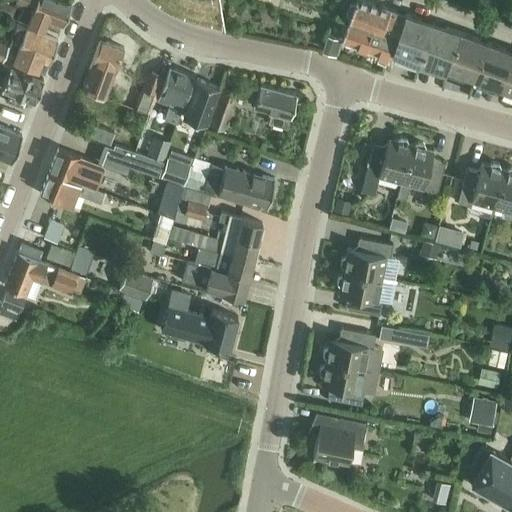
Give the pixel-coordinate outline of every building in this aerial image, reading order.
[(45,18),(62,24),(70,3),(61,0),(14,0),(14,1),(22,4),(17,19),(42,28),(45,18)] [(357,0),(344,40),(392,56),(407,13),(367,0),(357,0)] [(407,13),(392,56),(393,57),(396,50),(420,59),(433,22),(407,13)] [(433,22),(420,59),(447,68),(459,31),(433,22)] [(25,27),(12,61),(43,72),(47,61),(48,62),(56,39),(25,27)] [(449,64),(475,73),(486,40),(461,31),(449,64)] [(327,34),(321,51),(335,56),(341,39),(327,34)] [(99,38),(87,70),(81,87),(105,96),(123,47),(99,38)] [(511,49),(486,40),(475,73),(502,82),(511,54),(511,49)] [(511,54),(502,82),(511,85),(511,54)] [(0,86),(33,99),(42,77),(0,60),(1,59),(0,58),(0,68),(6,70),(0,86)] [(192,76),(169,67),(157,99),(168,103),(163,118),(175,122),(192,76)] [(141,88),(134,108),(147,113),(154,93),(160,76),(147,71),(141,88)] [(205,123),(218,86),(196,78),(182,115),(205,123)] [(285,127),(295,93),(259,84),(253,105),(270,110),(267,122),(285,127)] [(222,130),(236,93),(222,88),(209,125),(222,130)] [(91,122),(86,134),(109,142),(113,131),(91,122)] [(145,122),(135,150),(144,153),(153,125),(145,122)] [(0,126),(0,157),(10,161),(21,135),(0,126)] [(153,135),(146,154),(162,160),(169,140),(153,135)] [(378,174),(400,180),(410,143),(408,143),(404,137),(399,136),(394,139),(387,137),(385,145),(373,142),(360,189),(373,193),(378,174)] [(410,143),(400,180),(395,196),(404,198),(408,182),(421,186),(421,187),(436,191),(444,161),(430,157),(432,149),(425,147),(422,142),(417,140),(411,143),(410,143)] [(57,147),(48,170),(92,187),(95,178),(101,163),(90,159),(57,147)] [(157,175),(162,160),(146,154),(144,153),(135,150),(130,166),(157,175)] [(204,189),(216,192),(265,205),(273,178),(223,165),(192,156),(184,185),(204,191),(204,189)] [(471,199),(492,205),(502,168),(500,167),(497,162),(492,161),(486,164),(480,162),(477,170),(465,167),(456,201),(469,204),(471,199)] [(502,168),(492,205),(511,210),(511,166),(509,166),(504,168),(502,168)] [(48,170),(40,193),(70,204),(74,193),(99,202),(103,191),(92,187),(48,170)] [(167,196),(176,199),(181,185),(183,185),(183,184),(172,180),(167,196)] [(183,185),(181,185),(176,199),(177,200),(174,211),(182,213),(201,218),(205,205),(207,205),(210,194),(183,185)] [(336,197),(333,209),(348,212),(350,200),(336,197)] [(226,221),(223,232),(256,240),(261,221),(220,211),(218,219),(226,221)] [(160,212),(151,238),(157,240),(163,242),(172,216),(160,212)] [(392,216),(389,226),(402,229),(405,220),(392,216)] [(50,218),(43,236),(53,239),(56,241),(63,223),(50,218)] [(168,236),(184,241),(218,249),(251,258),(256,240),(223,232),(217,230),(216,236),(171,223),(168,236)] [(438,225),(434,239),(459,246),(463,232),(438,225)] [(340,257),(339,262),(342,267),(342,269),(380,277),(394,280),(399,258),(389,256),(392,242),(358,236),(355,248),(347,246),(345,253),(340,257)] [(424,238),(421,250),(437,254),(440,243),(424,238)] [(157,240),(153,249),(161,252),(164,242),(163,242),(157,240)] [(216,260),(214,268),(247,276),(251,258),(218,249),(184,241),(181,254),(209,261),(209,258),(216,260)] [(68,264),(72,251),(51,243),(46,256),(68,264)] [(17,251),(4,285),(25,293),(31,276),(40,279),(70,291),(76,274),(57,266),(17,251)] [(247,276),(214,268),(187,261),(182,279),(242,295),(247,276)] [(125,267),(118,287),(144,297),(151,276),(125,267)] [(337,275),(336,280),(339,285),(338,292),(346,294),(344,306),(378,313),(381,299),(390,301),(394,280),(380,277),(342,269),(342,271),(337,275)] [(150,283),(145,298),(167,305),(166,308),(160,327),(202,338),(202,340),(228,347),(237,315),(210,308),(208,315),(184,309),(188,294),(171,289),(158,285),(150,283)] [(5,290),(1,302),(19,308),(23,297),(5,290)] [(124,291),(121,300),(140,307),(143,297),(124,291)] [(511,326),(495,323),(490,344),(509,347),(511,334),(511,326)] [(378,337),(399,341),(402,328),(381,324),(378,337)] [(325,358),(324,360),(378,370),(382,348),(371,346),(374,333),(340,326),(337,338),(329,337),(328,343),(322,347),(321,353),(325,358)] [(491,347),(488,362),(502,366),(506,351),(491,347)] [(326,396),(360,403),(363,390),(374,392),(378,370),(324,360),(324,361),(319,365),(318,370),(321,376),(320,382),(328,384),(326,396)] [(482,366),(478,382),(497,386),(501,370),(482,366)] [(486,397),(481,422),(493,425),(498,399),(486,397)] [(312,454),(347,461),(351,445),(361,447),(366,421),(315,411),(312,425),(318,426),(312,454)] [(430,418),(429,423),(439,425),(442,414),(437,413),(430,418)] [(414,428),(411,443),(427,446),(430,431),(414,428)] [(480,443),(468,464),(477,469),(470,481),(489,492),(508,458),(480,443)] [(511,460),(508,458),(489,492),(508,503),(511,496),(511,460)] [(439,481),(435,499),(446,502),(450,483),(439,481)]
